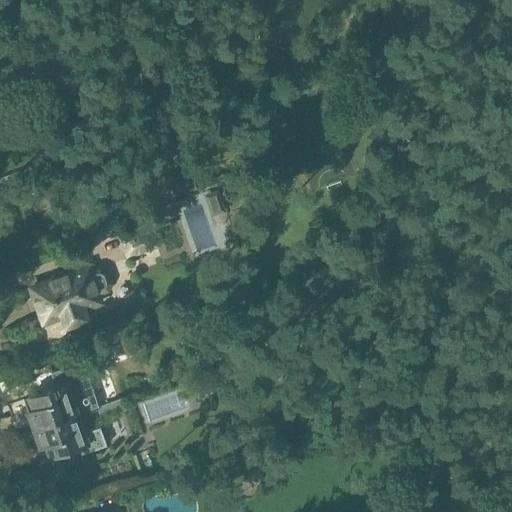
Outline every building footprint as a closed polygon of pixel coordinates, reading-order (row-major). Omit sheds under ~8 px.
[(161,176),(171,203),(205,191),(195,164),(161,176)] [(204,195),(211,217),(226,212),(218,190),(204,195)] [(128,261),(161,248),(153,225),(119,238),(128,261)] [(90,272),(88,267),(32,288),(44,322),(63,315),(67,326),(88,319),(83,304),(99,298),(98,293),(108,290),(111,283),(107,272),(100,268),(90,272)] [(56,386),(26,396),(37,428),(83,412),(98,407),(83,361),(51,371),(56,386)] [(83,412),(37,428),(46,456),(79,445),(82,455),(107,446),(100,427),(89,431),(83,412)]
